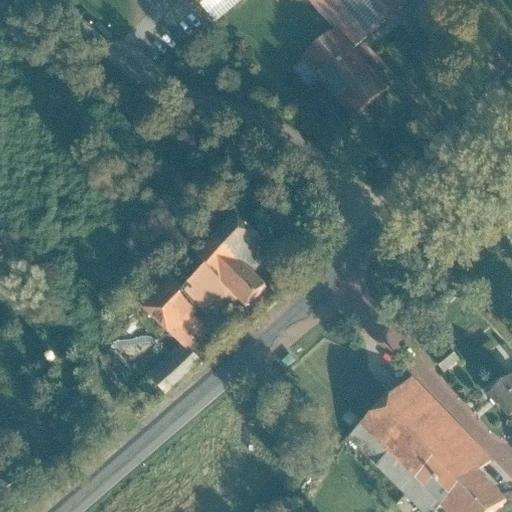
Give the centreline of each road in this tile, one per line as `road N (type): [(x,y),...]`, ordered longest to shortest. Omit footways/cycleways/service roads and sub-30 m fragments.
road 1 (residential): [(356,262),(316,161),(242,114),(107,59),(56,0)]
road 2 (tertiary): [(71,511),(356,262)]
road 3 (residential): [(356,262),(423,364),(508,460)]
road 4 (tertiary): [(356,262),(511,82)]
